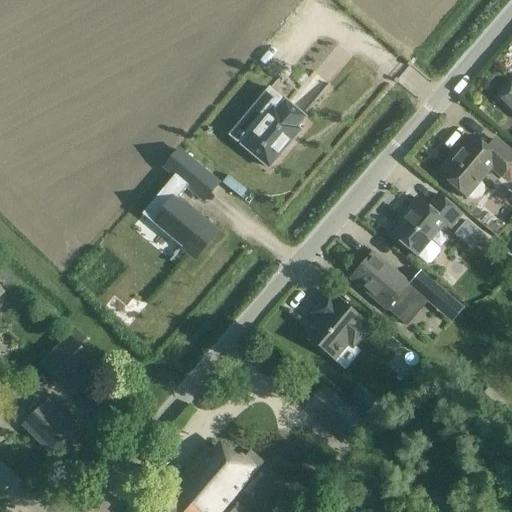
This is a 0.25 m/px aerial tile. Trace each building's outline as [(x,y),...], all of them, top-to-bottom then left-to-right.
[(290,103),(305,113),(326,84),(312,73),(290,103)] [(511,82),(498,99),(511,110),(511,82)] [(270,90),(230,137),(270,170),(302,133),(297,129),(306,119),(286,102),(285,103),(270,90)] [(500,176),(500,175),(510,184),(511,181),(511,153),(494,139),(485,150),(472,138),(453,160),(452,158),(439,174),(465,196),(472,200),(477,200),(483,197),(485,192),(484,186),(479,178),(489,167),(500,176)] [(176,175),(144,213),(196,256),(218,230),(179,198),(189,185),(191,187),(206,170),(181,149),(167,167),(176,175)] [(392,234),(417,255),(426,263),(431,263),(440,252),(440,247),(430,239),(444,224),(448,228),(461,213),(438,193),(427,206),(418,198),(408,211),(410,213),(392,234)] [(402,276),(371,251),(350,277),(400,319),(416,301),(418,303),(435,284),(412,264),(402,276)] [(333,297),(328,293),(312,313),(316,317),(303,333),(315,343),(313,345),(324,355),(326,352),(333,359),(347,343),(351,347),(368,327),(363,323),(364,322),(334,296),(333,297)] [(76,330),(42,365),(65,388),(93,360),(82,350),(89,343),(76,330)] [(345,404),(321,385),(290,427),(314,445),(345,404)] [(368,392),(358,405),(366,412),(377,400),(368,392)] [(53,455),(78,431),(48,401),(23,425),(53,455)] [(239,452),(228,465),(205,446),(170,488),(192,508),(200,499),(214,511),(221,511),(241,488),(251,497),(268,477),(256,466),(262,460),(249,448),(243,455),(239,452)] [(192,508),(170,488),(149,511),(214,511),(200,499),(192,508)]
